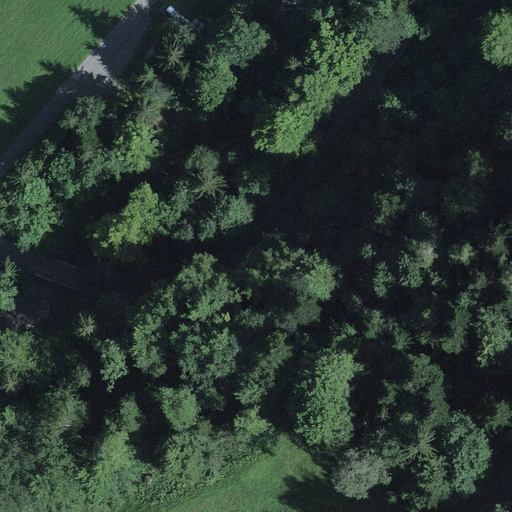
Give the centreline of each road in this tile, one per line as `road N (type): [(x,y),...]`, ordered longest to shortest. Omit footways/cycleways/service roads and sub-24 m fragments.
road 1 (trunk): [(402,0),(268,211),(22,511)]
road 2 (residential): [(0,169),(147,0)]
road 3 (track): [(382,77),(405,82),(486,0)]
